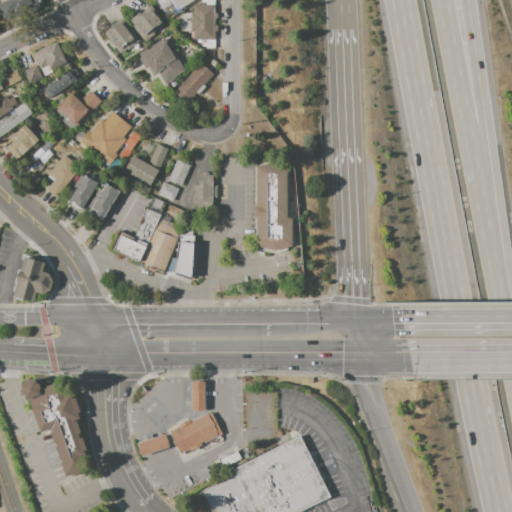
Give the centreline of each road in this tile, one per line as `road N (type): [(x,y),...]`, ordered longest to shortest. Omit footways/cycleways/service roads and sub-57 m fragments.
road 1 (motorway): [(399,0),(498,511)]
road 2 (motorway): [(340,29),(353,317)]
road 3 (secondary): [(98,355),(360,362)]
road 4 (motorway): [(511,375),(470,152)]
road 5 (residential): [(69,0),(113,74),(151,108),(193,131),(212,131)]
road 6 (secondary): [(278,317),(89,317)]
road 7 (tertiary): [(98,355),(114,456),(141,506)]
road 8 (motorway): [(360,362),(412,511)]
road 9 (motorway): [(470,152),(440,0)]
road 10 (residential): [(212,131),(228,124),(233,107),(234,0)]
